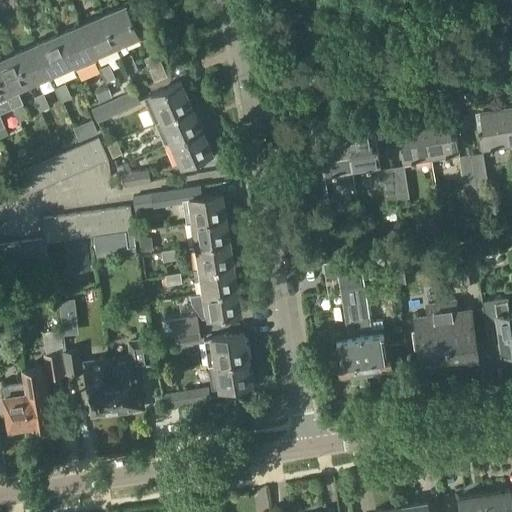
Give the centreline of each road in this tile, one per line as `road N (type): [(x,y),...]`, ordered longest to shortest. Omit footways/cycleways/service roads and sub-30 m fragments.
road 1 (residential): [(310,447),(254,100)]
road 2 (tertiary): [(0,495),(310,447)]
road 3 (residential): [(254,100),(511,59)]
road 4 (tertiary): [(310,447),(511,416)]
